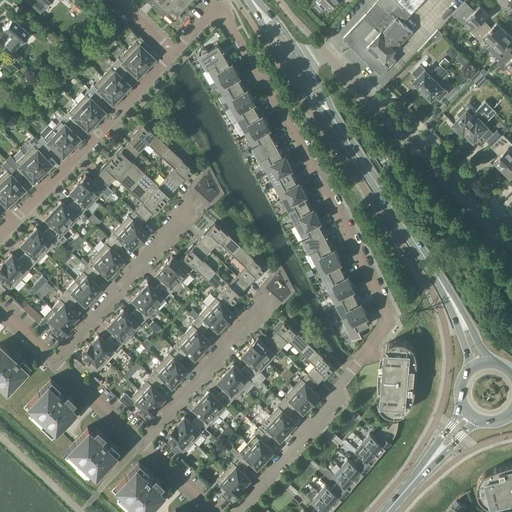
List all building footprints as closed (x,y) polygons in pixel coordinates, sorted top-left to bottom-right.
[(83,7),(75,0),(70,6),(78,13),(83,7)] [(149,0),(155,5),(155,6),(156,5),(161,10),(158,13),(168,23),(189,0),(149,0)] [(320,0),(329,9),(337,0),(320,0)] [(358,37),(366,45),(383,62),(384,61),(389,66),(396,60),(392,56),(394,55),(392,53),(413,31),(403,22),(423,0),(379,0),(365,14),(354,27),(354,37),(358,37)] [(468,22),(473,27),(482,19),(488,13),(479,5),(473,10),(464,1),(452,13),(463,25),(468,22)] [(1,46),(3,48),(17,61),(21,57),(13,50),(32,28),(22,20),(19,24),(11,17),(2,28),(10,35),(1,46)] [(491,44),(504,30),(496,22),(490,27),(482,19),(473,27),(469,31),(480,42),(485,39),(491,44)] [(437,30),(429,39),(434,43),(442,34),(437,30)] [(511,37),(504,30),(491,44),(489,46),(487,48),(493,54),(499,60),(509,51),(511,48),(507,44),(511,38),(511,37)] [(149,45),(139,36),(135,40),(135,41),(127,50),(144,68),(154,58),(145,50),(149,45)] [(207,67),(226,57),(218,44),(208,50),(208,49),(207,49),(207,48),(206,48),(205,48),(204,48),(203,48),(202,48),(201,48),(201,49),(200,50),(199,51),(199,52),(199,53),(199,54),(200,55),(207,67)] [(114,62),(124,72),(128,68),(137,76),(144,68),(127,50),(118,59),(118,58),(114,62)] [(511,71),(511,54),(509,51),(499,60),(496,63),(503,70),(507,67),(511,71)] [(214,80),(236,69),(233,63),(230,64),(226,57),(207,67),(214,80)] [(431,72),(430,73),(421,64),(413,72),(417,76),(413,80),(414,82),(413,83),(413,84),(415,87),(417,87),(418,86),(422,90),(443,67),(442,66),(448,61),(444,57),(439,63),(440,64),(432,73),(431,72)] [(124,72),(114,62),(110,67),(102,76),(120,93),(129,84),(120,76),(124,72)] [(443,67),(422,90),(426,93),(425,94),(425,96),(427,98),(429,98),(430,97),(431,98),(435,94),(439,98),(447,91),(438,81),(439,80),(438,79),(447,70),(443,67)] [(473,81),(481,73),(475,67),(467,75),(473,81)] [(222,93),(241,83),(238,77),(240,75),(236,69),(214,80),(222,93)] [(481,73),(473,81),(479,87),(487,79),(481,73)] [(89,89),(99,99),(103,94),(112,102),(120,93),(102,76),(94,85),(93,85),(89,89)] [(230,106),(251,95),(248,89),(246,90),(241,83),(222,93),(230,106)] [(99,99),(89,89),(85,94),(77,103),(95,120),(104,111),(95,103),(99,99)] [(237,120),(256,109),(253,103),(255,101),(251,95),(230,106),(237,120)] [(64,116),(74,125),(79,121),(87,129),(95,120),(77,103),(69,112),(68,111),(64,116)] [(458,129),(462,133),(464,131),(469,126),(477,117),(477,118),(484,111),(479,106),(475,109),(473,107),(468,112),(466,110),(466,111),(463,108),(457,113),(460,116),(452,124),(453,125),(452,126),(456,131),(458,129)] [(245,133),(266,121),(263,115),(261,116),(256,109),(237,120),(245,133)] [(470,141),(472,139),(473,140),(480,133),(486,140),(485,140),(490,145),(501,135),(490,123),(486,127),(481,122),(488,115),(484,111),(477,118),(477,117),(469,126),(464,131),(468,135),(466,137),(470,141)] [(74,125),(64,116),(60,120),(61,120),(53,128),(70,146),(79,137),(70,129),(74,125)] [(252,146),(272,135),(268,129),(270,127),(266,121),(245,133),(248,138),(252,146)] [(128,142),(140,152),(147,144),(160,156),(169,147),(145,124),(144,125),(143,125),(140,128),(140,129),(139,130),(138,129),(132,135),(134,136),(128,142)] [(39,143),(48,151),(52,146),(62,155),(70,146),(53,128),(46,136),(45,136),(39,143)] [(501,169),(511,158),(511,150),(510,149),(511,146),(511,143),(502,134),(490,146),(499,155),(493,161),(501,169)] [(259,159),(279,149),(272,135),(252,146),(259,159)] [(48,151),(39,143),(34,136),(29,141),(33,145),(25,153),(24,153),(42,172),(51,164),(43,155),(48,151)] [(137,182),(145,173),(132,160),(140,152),(128,142),(123,147),(122,146),(116,152),(118,153),(117,154),(116,153),(112,157),(113,158),(112,158),(137,182)] [(166,177),(176,187),(182,181),(183,182),(188,176),(187,175),(188,174),(189,174),(192,171),(192,170),(192,169),(169,147),(160,156),(174,169),(166,177)] [(267,172),(288,161),(285,155),(283,156),(279,149),(259,159),(267,172)] [(386,149),(375,156),(382,167),(393,160),(386,149)] [(10,154),(5,159),(6,160),(20,176),(25,172),(33,180),(42,172),(25,153),(24,153),(16,161),(10,154)] [(129,190),(137,182),(112,158),(112,159),(111,159),(107,162),(108,163),(107,164),(106,163),(100,169),(102,170),(97,175),(108,186),(116,178),(129,190)] [(511,158),(501,169),(509,177),(511,174),(511,158)] [(20,176),(6,160),(1,164),(7,170),(0,175),(0,180),(15,197),(24,188),(16,180),(20,176)] [(274,186),(293,175),(290,169),(292,168),(288,161),(267,172),(274,186)] [(137,182),(161,203),(162,203),(165,200),(164,199),(165,198),(167,199),(172,193),(171,192),(176,187),(166,177),(158,185),(145,173),(137,182)] [(108,186),(97,175),(92,180),(85,174),(77,182),(96,200),(103,193),(102,192),(108,186)] [(281,199),(303,187),(299,181),(297,182),(293,175),(274,186),(281,199)] [(0,198),(6,205),(15,197),(0,180),(0,198)] [(72,202),(83,213),(87,208),(88,209),(96,200),(77,182),(76,183),(77,183),(69,192),(76,198),(72,202)] [(137,182),(129,190),(142,203),(136,209),(146,219),(150,215),(151,216),(156,210),(155,209),(156,208),(157,209),(160,205),(160,204),(161,203),(137,182)] [(288,212),(308,202),(303,193),(305,192),(303,187),(281,199),(288,212)] [(83,213),(72,202),(68,207),(61,200),(52,209),(71,226),(78,219),(77,218),(83,213)] [(296,226),(317,214),(314,208),(311,209),(308,202),(288,212),(296,226)] [(47,229),(58,239),(62,234),(63,235),(71,226),(52,209),(44,218),(51,224),(47,229)] [(146,219),(136,209),(130,216),(129,215),(121,223),(138,240),(147,232),(140,225),(146,219)] [(303,239),(322,229),(318,222),(320,221),(317,214),(296,226),(298,230),(303,239)] [(109,237),(119,247),(123,242),(130,249),(138,240),(138,241),(138,240),(121,223),(112,232),(113,233),(109,237)] [(199,240),(210,250),(218,242),(231,254),(239,245),(216,223),(215,224),(214,223),(211,227),(210,229),(209,227),(203,233),(205,234),(199,240)] [(58,239),(47,229),(43,233),(36,227),(28,235),(46,252),(54,244),(53,243),(58,239)] [(310,252),(329,242),(325,235),(322,229),(303,239),(310,252)] [(22,255),(33,265),(37,260),(38,261),(46,252),(28,235),(20,244),(26,250),(22,255)] [(119,247),(109,237),(104,242),(106,243),(98,252),(115,268),(124,259),(115,251),(119,247)] [(183,257),(194,268),(207,280),(216,271),(202,259),(210,250),(199,240),(194,246),(193,244),(187,250),(188,251),(187,253),(187,252),(183,256),(184,256),(183,257)] [(316,266),(338,254),(335,249),(333,250),(329,242),(310,252),(316,266)] [(237,275),(247,285),(252,279),(254,281),(259,275),(258,273),(259,272),(259,273),(263,269),(262,269),(263,268),(239,245),(231,254),(245,267),(237,275)] [(86,265),(96,275),(100,270),(107,277),(115,268),(98,252),(89,260),(90,261),(86,265)] [(33,265),(22,255),(18,259),(11,253),(4,261),(3,261),(21,279),(30,270),(29,269),(33,265)] [(323,280),(343,269),(339,262),(341,261),(338,254),(316,266),(323,280)] [(194,268),(183,257),(179,262),(172,255),(163,264),(183,281),(191,273),(190,272),(194,268)] [(21,279),(3,261),(0,264),(0,279),(1,280),(0,281),(0,286),(6,293),(12,286),(13,287),(21,279)] [(158,284),(169,294),(174,290),(183,281),(163,264),(163,265),(156,273),(162,280),(158,284)] [(96,275),(86,265),(81,270),(83,271),(75,279),(92,296),(101,287),(92,279),(96,275)] [(330,293),(351,282),(348,276),(346,276),(343,269),(323,280),(330,293)] [(220,293),(230,302),(232,301),(232,302),(236,298),(235,297),(236,296),(238,298),(243,292),(242,290),(247,285),(237,275),(229,284),(216,271),(207,280),(220,293)] [(63,293),(73,303),(77,298),(84,305),(92,296),(75,279),(66,288),(67,289),(63,293)] [(169,294),(158,284),(154,288),(147,282),(139,290),(157,308),(166,299),(165,298),(169,294)] [(336,307),(356,296),(353,289),(354,288),(351,282),(330,293),(336,307)] [(40,289),(36,293),(41,297),(45,293),(40,289)] [(134,310),(144,320),(149,316),(157,308),(139,290),(131,299),(138,306),(134,310)] [(73,303),(63,293),(58,298),(60,299),(51,308),(70,324),(78,315),(69,307),(73,303)] [(230,302),(220,293),(216,297),(208,305),(225,322),(233,313),(226,307),(230,302)] [(343,320),(364,309),(361,302),(360,303),(356,296),(336,307),(343,320)] [(27,303),(23,308),(28,313),(33,308),(27,303)] [(196,319),(206,328),(210,324),(217,331),(224,322),(225,322),(208,305),(199,314),(200,315),(196,319)] [(70,324),(51,308),(43,316),(44,317),(38,323),(47,331),(51,327),(56,332),(58,330),(62,333),(70,324)] [(144,320),(134,310),(129,314),(123,308),(114,317),(133,334),(141,325),(140,324),(144,320)] [(364,309),(343,320),(352,339),(362,336),(358,329),(370,323),(366,316),(367,315),(364,309)] [(109,336),(120,346),(124,342),(125,342),(133,334),(114,317),(106,325),(113,332),(109,336)] [(206,328),(196,319),(191,324),(192,325),(184,333),(202,350),(210,341),(201,333),(206,328)] [(270,338),(281,348),(289,341),(301,353),(310,344),(286,321),(285,322),(281,326),(282,326),(280,327),(279,326),(274,332),(275,333),(270,338)] [(173,347),(183,356),(187,352),(194,358),(202,350),(184,333),(176,342),(177,342),(173,347)] [(120,346),(109,336),(105,341),(98,334),(90,343),(90,342),(89,343),(107,360),(116,351),(116,350),(120,346)] [(251,344),(250,346),(269,363),(276,354),(281,359),(286,354),(270,339),(265,343),(258,337),(255,341),(254,340),(251,343),(251,344)] [(146,338),(142,343),(147,347),(151,343),(146,338)] [(406,341),(405,340),(404,340),(402,339),(401,339),(399,339),(397,339),(395,340),(391,341),(389,342),(389,343),(388,343),(387,344),(386,345),(385,346),(384,347),(383,348),(382,351),(382,352),(381,364),(378,397),(378,398),(378,400),(379,401),(379,402),(379,403),(380,404),(381,405),(381,406),(382,407),(383,408),(384,409),(385,410),(386,411),(389,412),(390,412),(392,413),(394,413),(397,413),(399,413),(401,412),(404,411),(406,410),(407,409),(408,408),(409,407),(410,406),(411,406),(411,404),(412,402),(412,401),(413,399),(413,398),(414,396),(414,394),(415,390),(416,387),(416,381),(417,378),(417,375),(417,372),(417,365),(417,363),(417,361),(417,358),(416,355),(416,351),(415,350),(415,349),(414,348),(414,347),(413,346),(412,345),(411,344),(410,343),(408,342),(406,341)] [(107,360),(89,343),(81,351),(85,355),(82,357),(88,362),(84,366),(93,374),(99,368),(107,360)] [(0,391),(3,394),(30,365),(21,357),(14,350),(10,354),(6,350),(0,344),(0,391)] [(309,372),(319,382),(323,378),(324,379),(330,374),(328,372),(329,371),(330,372),(333,368),(333,367),(334,366),(310,344),(301,353),(315,365),(309,372)] [(249,361),(245,365),(261,381),(266,376),(261,372),(269,363),(250,346),(242,355),(249,361)] [(183,356),(173,347),(168,351),(169,353),(161,361),(179,378),(187,369),(179,361),(183,356)] [(135,370),(140,365),(135,360),(130,365),(135,370)] [(150,375),(160,384),(164,380),(171,386),(179,378),(161,361),(153,369),(154,370),(150,375)] [(226,372),(244,389),(252,381),(257,386),(261,381),(245,365),(241,370),(234,363),(226,372)] [(220,392),(231,402),(235,397),(236,398),(244,389),(226,372),(217,381),(224,387),(220,392)] [(319,382),(309,372),(302,378),(294,386),(312,404),(313,402),(314,403),(317,399),(316,399),(320,395),(313,388),(319,382)] [(160,384),(150,375),(145,379),(146,380),(138,389),(156,406),(157,405),(164,397),(156,389),(160,384)] [(50,378),(23,407),(50,433),(56,427),(62,421),(74,407),(69,403),(73,399),(63,389),(50,378)] [(282,400),(292,410),(296,406),(303,412),(311,404),(312,404),(294,386),(285,395),(286,396),(282,400)] [(156,406),(138,389),(130,397),(127,394),(121,400),(134,413),(137,409),(143,414),(145,411),(148,415),(156,406)] [(231,402),(220,392),(216,396),(209,390),(201,398),(219,415),(227,407),(227,406),(231,402)] [(196,418),(206,428),(210,423),(211,424),(219,415),(201,398),(193,407),(200,414),(196,418)] [(292,410),(282,400),(277,405),(278,406),(270,414),(289,431),(297,423),(288,414),(292,410)] [(259,428),(269,438),(273,434),(280,440),(289,431),(270,414),(262,423),(263,424),(259,428)] [(206,428),(196,418),(191,422),(185,416),(177,424),(176,424),(194,442),(202,433),(202,432),(206,428)] [(363,440),(379,454),(392,440),(393,439),(393,437),(394,436),(395,435),(396,433),(396,432),(397,430),(397,429),(398,427),(398,426),(398,424),(398,423),(398,421),(398,419),(398,421),(398,422),(398,424),(397,425),(397,427),(397,429),(396,430),(396,431),(395,433),(394,434),(394,436),(393,437),(392,438),(391,440),(390,441),(380,432),(376,437),(370,432),(363,440)] [(194,442),(176,424),(168,433),(171,436),(169,438),(174,443),(171,447),(180,456),(185,450),(186,450),(194,442)] [(63,451),(91,477),(118,448),(96,427),(92,431),(87,426),(77,436),(72,442),(63,451)] [(233,429),(229,426),(218,438),(222,441),(233,429)] [(269,438),(259,428),(254,433),(255,434),(248,442),(266,459),(274,451),(265,442),(269,438)] [(379,454),(363,440),(356,449),(362,454),(358,458),(368,467),(379,454)] [(236,456),(247,466),(251,461),(258,468),(266,459),(248,442),(239,451),(240,452),(236,456)] [(247,466),(236,456),(231,461),(232,462),(224,470),(243,487),(244,487),(243,487),(251,478),(242,470),(247,466)] [(368,467),(358,458),(354,463),(348,458),(341,466),(357,480),(368,467)] [(138,461),(111,490),(134,511),(142,511),(144,510),(150,504),(162,491),(157,486),(161,482),(138,461)] [(511,461),(507,463),(501,465),(495,467),(492,468),(490,469),(487,470),(486,471),(485,471),(483,473),(481,474),(480,475),(480,476),(479,477),(479,478),(478,480),(478,481),(477,482),(477,483),(477,484),(477,485),(477,487),(477,488),(477,489),(477,490),(478,491),(478,492),(478,493),(479,495),(480,496),(480,497),(482,498),(484,500),(484,501),(485,501),(488,502),(490,503),(491,504),(492,504),(495,504),(496,504),(511,499),(511,461)] [(357,480),(341,466),(334,474),(340,479),(336,484),(346,492),(357,480)] [(243,487),(224,470),(216,479),(217,480),(211,486),(221,494),(224,491),(229,495),(231,493),(235,496),(243,487)] [(346,492),(336,484),(332,488),(326,483),(319,491),(335,505),(346,492)] [(445,511),(446,511),(462,511),(466,507),(456,499),(461,494),(462,493),(463,493),(465,491),(467,490),(469,489),(471,489),(470,488),(468,489),(466,490),(465,490),(463,492),(461,493),(460,494),(456,498),(445,511)] [(329,511),(335,505),(319,491),(312,500),(318,505),(314,509),(317,511),(329,511)] [(463,493),(459,498),(464,503),(468,498),(463,493)]
